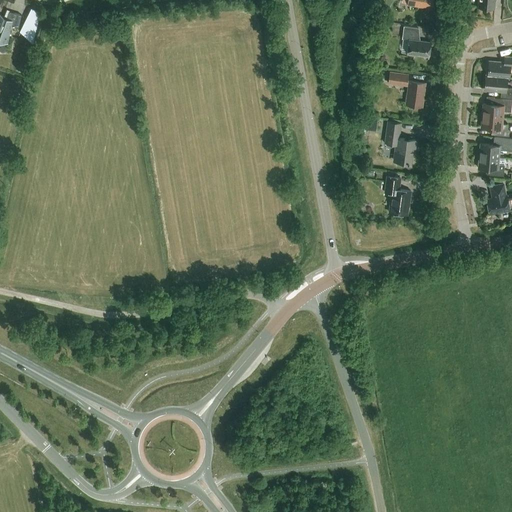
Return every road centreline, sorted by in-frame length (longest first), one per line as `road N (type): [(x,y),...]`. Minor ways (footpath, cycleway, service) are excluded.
road 1 (unclassified): [(336,277),(286,0)]
road 2 (residential): [(274,305),(237,295),(121,315),(0,292)]
road 3 (unclassified): [(380,511),(371,461),(312,290)]
road 4 (residential): [(466,249),(452,162),(461,39)]
road 5 (tertiary): [(143,473),(124,490),(96,494),(0,402)]
road 6 (primary): [(138,429),(0,355)]
road 7 (tertiary): [(195,418),(284,314)]
road 8 (tertiary): [(336,277),(466,249)]
